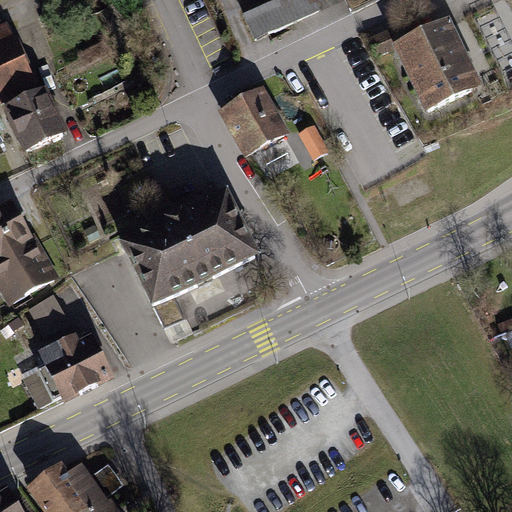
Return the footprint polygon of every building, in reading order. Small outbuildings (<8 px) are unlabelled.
[(244,16),(255,41),(319,11),(313,0),(276,0),(277,1),(244,16)] [(377,57),(406,44),(399,29),(370,43),(377,57)] [(446,30),(400,52),(429,112),(475,90),(446,30)] [(0,92),(27,80),(5,33),(0,35),(0,92)] [(246,157),(284,136),(262,96),(224,117),(246,157)] [(44,98),(9,115),(27,153),(63,136),(44,98)] [(297,141),(311,164),(324,156),(310,133),(297,141)] [(401,192),(388,198),(406,235),(446,215),(429,179),(418,184),(415,178),(398,187),(401,192)] [(166,227),(123,249),(165,330),(186,320),(175,299),(256,258),(225,197),(182,219),(180,217),(165,224),(166,227)] [(11,208),(0,213),(0,277),(0,283),(7,296),(21,288),(25,297),(55,280),(32,240),(29,239),(11,208)] [(29,311),(44,340),(70,326),(54,297),(29,311)] [(56,350),(41,358),(46,367),(47,366),(49,369),(63,398),(66,403),(109,382),(90,343),(78,349),(75,343),(57,352),(56,350)] [(63,398),(49,369),(25,381),(40,410),(63,398)] [(61,473),(33,493),(46,511),(110,511),(82,473),(68,483),(61,473)] [(17,511),(6,494),(0,497),(0,511),(17,511)]
